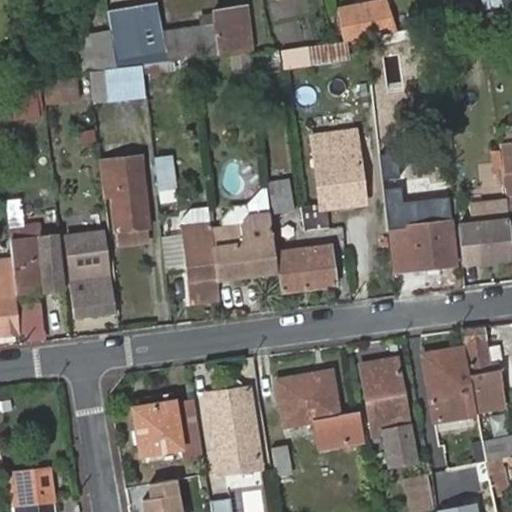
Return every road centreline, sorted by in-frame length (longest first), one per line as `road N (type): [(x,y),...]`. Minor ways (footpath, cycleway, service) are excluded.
road 1 (residential): [(82,359),(511,302)]
road 2 (residential): [(108,511),(82,359)]
